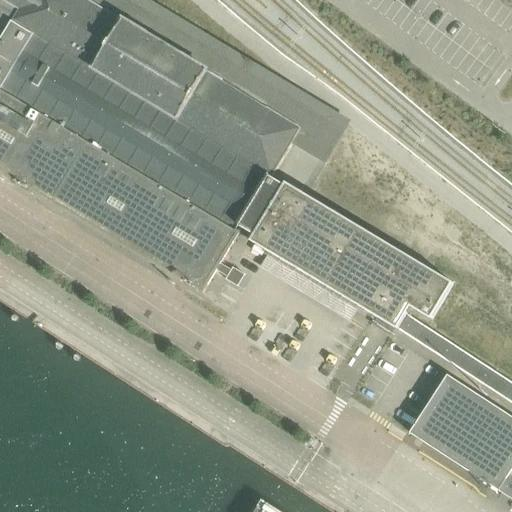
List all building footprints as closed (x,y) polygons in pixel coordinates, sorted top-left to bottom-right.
[(0,0),(0,65),(23,28),(12,22),(19,10),(0,0)] [(0,0),(19,10),(12,22),(23,28),(0,65),(0,173),(10,180),(9,182),(32,195),(33,193),(202,295),(216,271),(227,278),(232,271),(220,264),(238,234),(237,234),(240,228),(270,178),(270,177),(272,178),(292,144),(300,130),(267,110),(272,102),(242,85),(238,92),(221,83),(222,82),(207,73),(208,72),(123,22),(123,23),(90,4),(92,0),(90,0),(85,0),(84,0),(0,0)] [(300,130),(292,144),(326,163),(353,117),(150,0),(84,0),(85,0),(90,0),(92,0),(90,4),(123,23),(123,22),(208,72),(207,73),(222,82),(221,83),(238,92),(242,85),(272,102),(267,110),(300,130)] [(284,187),(270,178),(240,228),(277,251),(274,255),(355,303),(358,299),(363,302),(359,308),(376,319),(384,323),(397,331),(407,315),(411,309),(431,321),(453,285),(427,270),(286,185),(284,187)] [(511,383),(407,315),(397,331),(511,405),(511,383)] [(498,492),(505,480),(511,484),(511,418),(447,376),(410,434),(417,439),(471,474),(479,487),(484,483),(498,492)]
